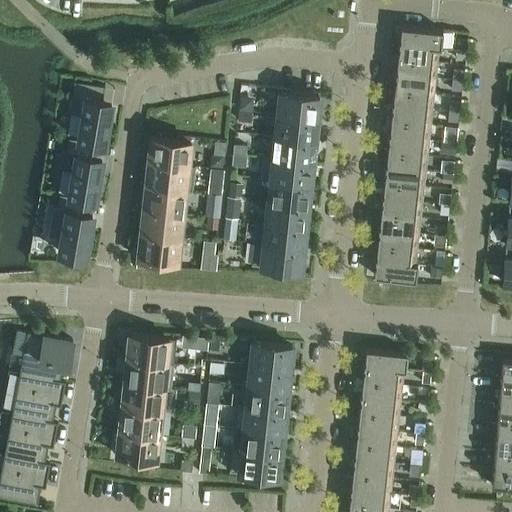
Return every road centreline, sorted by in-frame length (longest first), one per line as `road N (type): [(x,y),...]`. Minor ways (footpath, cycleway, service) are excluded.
road 1 (residential): [(362,66),(270,58),(135,79),(98,298)]
road 2 (residential): [(369,3),(494,17),(461,323)]
road 3 (residential): [(334,313),(362,66)]
road 4 (residential): [(98,298),(66,507),(92,511)]
road 5 (residential): [(334,313),(98,298)]
road 6 (residential): [(315,511),(334,313)]
road 7 (residential): [(461,323),(442,511)]
road 8 (residential): [(461,323),(334,313)]
